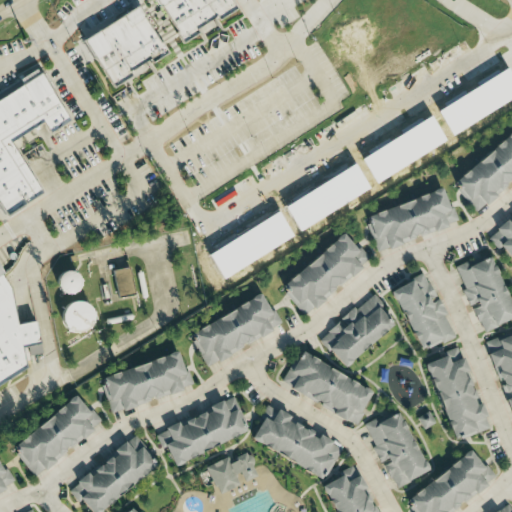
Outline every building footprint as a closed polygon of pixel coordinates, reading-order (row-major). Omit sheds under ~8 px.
[(233,0),(156,0),(160,6),(161,5),(177,30),(175,31),(182,42),(199,31),(196,28),(217,15),(219,19),(238,7),(233,0)] [(130,2),(162,53),(108,89),(71,40),(130,2)] [(0,214),(40,189),(7,138),(37,121),(49,129),(64,119),(33,69),(0,91),(0,214)] [(511,129),(509,126),(447,182),(474,212),(511,179),(511,129)] [(434,186),(442,209),(450,207),(453,220),(374,253),(363,214),(434,186)] [(511,215),(485,239),(511,262),(511,215)] [(362,263),(334,233),(276,282),(300,314),(362,263)] [(511,309),(484,255),(454,268),(479,333),(511,318),(511,309)] [(112,269),(117,297),(133,295),(129,267),(112,269)] [(421,272),(384,295),(420,354),(454,339),(421,272)] [(0,384),(17,375),(17,345),(34,339),(30,317),(12,321),(3,286),(0,279),(0,384)] [(278,324),(252,292),(183,334),(201,367),(278,324)] [(372,298),(318,340),(339,366),(393,326),(372,298)] [(61,330),(92,328),(91,312),(86,313),(85,301),(59,302),(61,330)] [(511,333),(482,343),(511,422),(511,333)] [(167,350),(177,389),(108,413),(97,377),(167,350)] [(366,392),(351,423),(276,384),(296,350),(366,392)] [(420,364),(459,351),(486,429),(446,443),(420,364)] [(10,438),(31,473),(101,419),(74,388),(10,438)] [(150,432),(170,468),(245,429),(229,394),(150,432)] [(266,406),(247,437),(316,478),(337,449),(266,406)] [(426,471),(392,488),(357,428),(392,411),(426,471)] [(418,416),(423,429),(434,425),(429,412),(418,416)] [(62,488),(82,511),(92,511),(149,464),(126,432),(62,488)] [(461,452),(487,481),(445,511),(408,511),(399,500),(461,452)] [(207,464),(216,493),(242,484),(241,482),(258,477),(250,453),(229,460),(228,457),(207,464)] [(0,490),(12,483),(0,465),(0,490)] [(374,511),(350,467),(317,485),(329,511),(374,511)] [(511,511),(505,503),(494,511),(511,511)]
